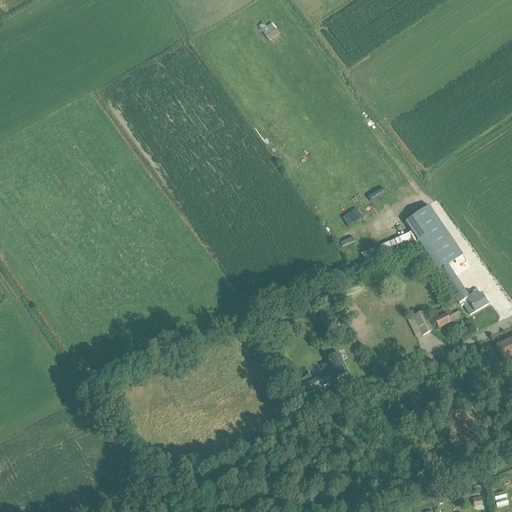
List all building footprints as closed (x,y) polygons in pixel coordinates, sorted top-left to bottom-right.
[(258,26),(269,42),(276,51),(279,49),(272,40),(279,34),(276,30),(277,29),(272,23),(266,27),(263,23),(258,26)] [(412,233),(361,255),(368,264),(418,241),(421,246),(420,246),(438,273),(454,298),(461,308),(464,306),(470,316),(488,306),(479,291),(476,290),(467,295),(448,267),(463,256),(429,206),(405,223),(412,233)] [(352,219),(364,214),(362,209),(351,214),(352,219)] [(351,226),(338,230),(343,246),(356,242),(351,226)] [(338,288),(342,299),(361,291),(356,280),(338,288)] [(322,302),(329,298),(326,292),(319,295),(322,302)] [(460,318),(453,304),(431,315),(438,330),(460,318)] [(433,332),(423,313),(413,317),(423,337),(433,332)] [(413,317),(407,320),(417,340),(423,337),(413,317)] [(339,320),(326,327),(329,333),(342,326),(339,320)] [(505,364),(511,360),(511,339),(496,347),(505,364)] [(314,381),(310,374),(299,382),(301,386),(301,387),(305,396),(348,375),(338,354),(325,360),(327,364),(322,367),(325,375),(314,381)] [(506,493),(494,496),(496,508),(509,505),(506,493)] [(480,498),(473,500),(474,508),(482,507),(480,498)]
